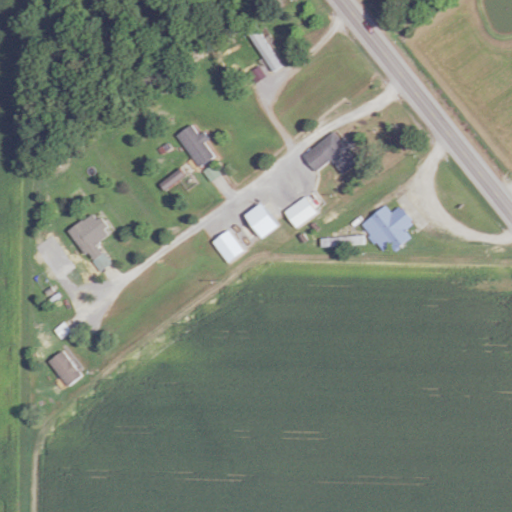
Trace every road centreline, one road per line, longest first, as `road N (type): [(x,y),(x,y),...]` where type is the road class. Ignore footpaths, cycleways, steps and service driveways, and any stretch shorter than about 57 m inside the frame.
road 1 (residential): [(408,80),(325,124),(121,281)]
road 2 (primary): [(511,210),(344,0)]
